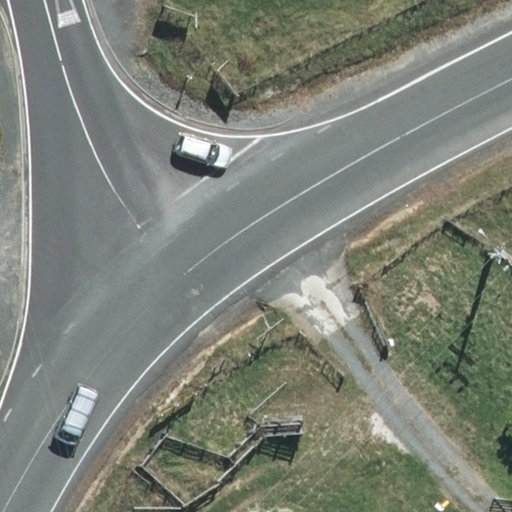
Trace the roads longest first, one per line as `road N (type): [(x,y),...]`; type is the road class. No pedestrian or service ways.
road 1 (tertiary): [(152,297),(250,218),(511,74)]
road 2 (tertiary): [(152,297),(69,100),(41,0)]
road 3 (tertiary): [(11,511),(63,419),(152,297)]
